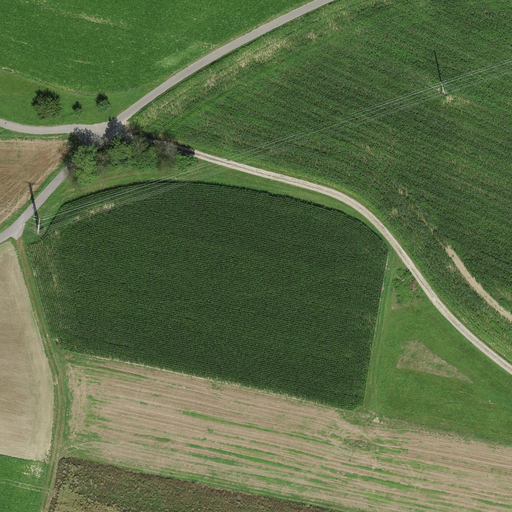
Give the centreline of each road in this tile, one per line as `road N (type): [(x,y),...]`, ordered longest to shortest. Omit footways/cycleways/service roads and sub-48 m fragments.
road 1 (track): [(511,369),(447,317),(375,226),(343,203),(110,137),(0,128)]
road 2 (track): [(0,243),(121,119),(229,49),(331,0)]
